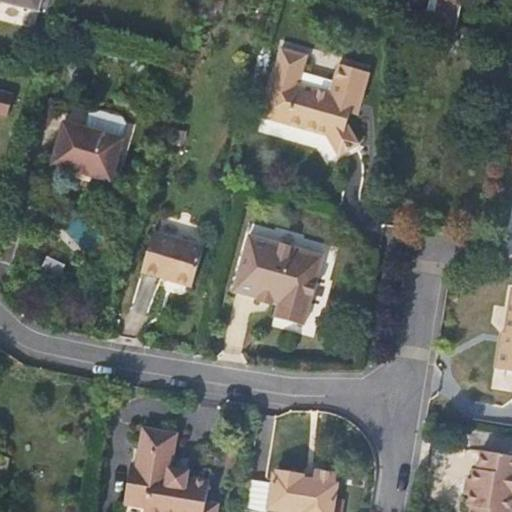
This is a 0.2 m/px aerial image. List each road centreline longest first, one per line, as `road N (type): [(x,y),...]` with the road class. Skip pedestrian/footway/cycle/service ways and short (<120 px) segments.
road 1 (residential): [(0,319),(86,359),(404,403)]
road 2 (residential): [(429,251),(404,403)]
